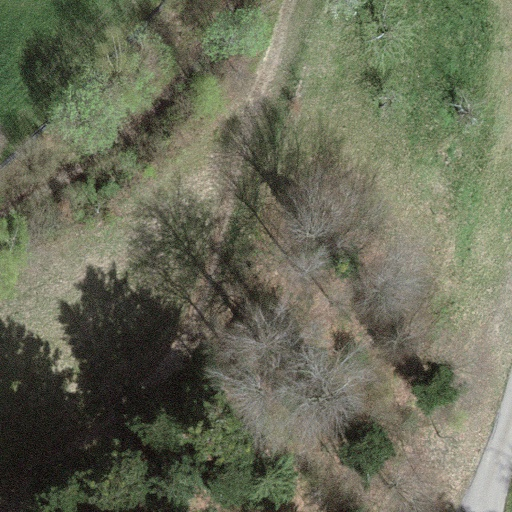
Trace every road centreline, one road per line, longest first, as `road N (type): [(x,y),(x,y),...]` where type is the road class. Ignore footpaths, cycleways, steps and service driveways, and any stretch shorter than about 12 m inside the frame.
road 1 (track): [(297,0),(193,320),(146,388),(16,511)]
road 2 (track): [(241,0),(221,51),(0,214)]
